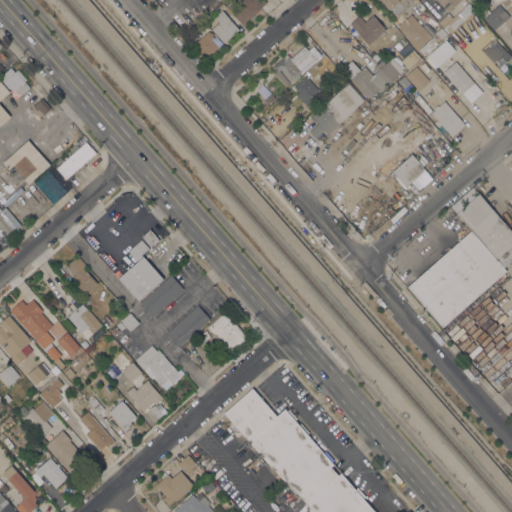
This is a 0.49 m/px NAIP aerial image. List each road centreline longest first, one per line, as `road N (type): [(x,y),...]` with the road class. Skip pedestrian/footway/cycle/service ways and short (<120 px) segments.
road 1 (primary): [(447,511),(0,1)]
road 2 (residential): [(511,438),(133,0)]
road 3 (residential): [(290,331),(83,511)]
road 4 (residential): [(511,128),(359,264)]
road 5 (residential): [(135,155),(0,274)]
road 6 (residential): [(317,0),(211,94)]
